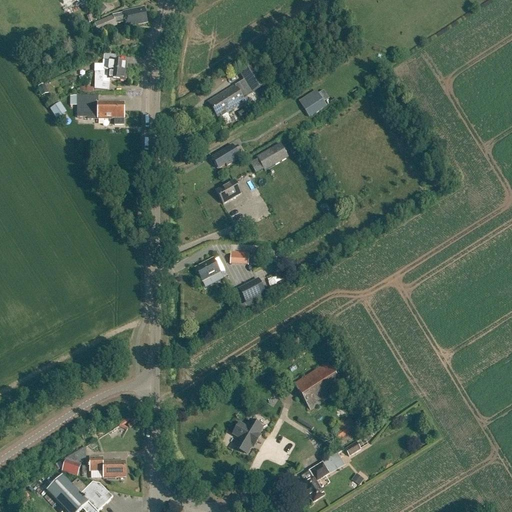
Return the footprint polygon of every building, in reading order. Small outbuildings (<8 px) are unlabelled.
[(102,5),(95,13),(100,17),(106,9),(102,5)] [(147,24),(144,8),(122,12),(122,14),(112,16),(112,17),(94,25),(98,34),(116,26),(115,24),(124,22),(126,29),(147,24)] [(86,29),(79,32),(81,37),(88,34),(86,29)] [(106,54),(118,50),(115,43),(104,47),(106,54)] [(95,66),(95,73),(104,73),(104,71),(126,73),(127,64),(103,61),(103,66),(95,66)] [(253,63),(238,72),(250,93),(266,83),(253,63)] [(95,80),(94,90),(108,91),(109,80),(125,82),(126,73),(104,71),(104,73),(95,73),(95,80)] [(45,85),(38,87),(41,97),(48,94),(45,85)] [(235,87),(208,103),(218,119),(221,117),(226,114),(244,103),(235,87)] [(314,106),(305,112),(308,118),(326,106),(317,93),(309,98),(314,106)] [(97,119),(97,121),(111,121),(111,119),(114,119),(114,125),(123,125),(123,119),(124,119),(124,104),(98,104),(98,97),(77,97),(77,106),(77,118),(97,119)] [(60,104),(50,110),(57,120),(67,114),(60,104)] [(236,111),(241,120),(248,116),(242,107),(236,111)] [(226,114),(221,117),(225,123),(229,120),(226,114)] [(280,145),(257,158),(265,172),(288,159),(280,145)] [(232,146),(211,159),(218,170),(225,165),(226,167),(245,156),(240,147),(235,150),(232,146)] [(234,182),(215,192),(223,205),(241,195),(234,182)] [(326,205),(321,208),(326,217),(331,214),(326,205)] [(229,251),(227,263),(246,266),(248,255),(229,251)] [(213,260),(195,269),(202,283),(220,273),(213,260)] [(269,301),(257,279),(238,290),(245,304),(239,307),(243,315),(269,301)] [(293,385),(310,411),(343,389),(327,364),(293,385)] [(352,434),(357,431),(350,420),(335,429),(337,433),(332,436),(339,447),(354,438),(352,434)] [(235,448),(247,455),(251,446),(254,448),(260,437),(258,436),(262,429),(250,421),(246,429),(239,425),(233,435),(239,439),(238,440),(239,440),(235,448)] [(345,451),(349,458),(360,451),(356,444),(345,451)] [(313,504),(324,497),(316,484),(345,467),(338,455),(309,472),(313,479),(302,486),(313,504)] [(116,479),(125,479),(125,463),(103,463),(103,459),(89,459),(89,472),(103,472),(103,480),(116,480),(116,479)] [(80,468),(64,463),(61,474),(77,479),(80,468)] [(356,475),(351,481),(359,487),(364,481),(356,475)] [(97,511),(112,498),(99,486),(92,484),(80,496),(62,477),(46,492),(65,511),(80,511),(82,510),(84,511),(97,511)]
